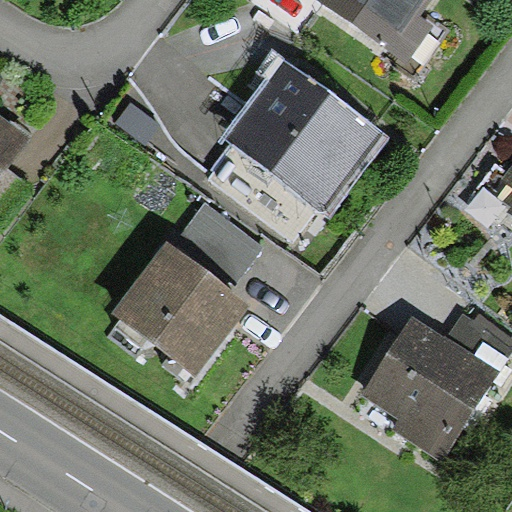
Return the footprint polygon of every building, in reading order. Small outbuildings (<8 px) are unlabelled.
[(362,0),(436,51),(468,10),(454,0),(362,0)] [(308,50),(250,128),(356,205),(417,133),(308,50)] [(0,102),(0,196),(46,138),(0,102)] [(188,239),(134,312),(226,382),(282,308),(188,239)] [(511,358),(448,315),(399,392),(485,447),(511,408),(511,358)]
